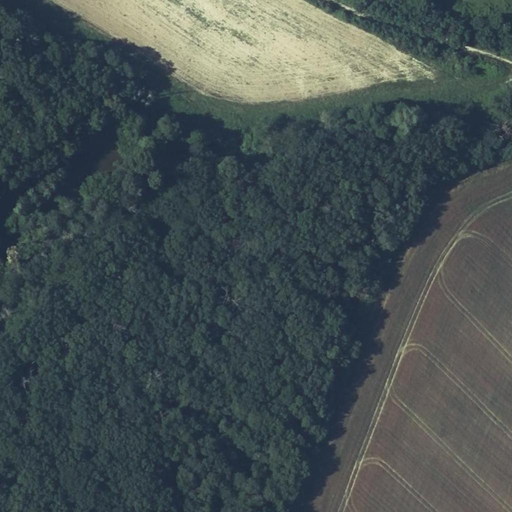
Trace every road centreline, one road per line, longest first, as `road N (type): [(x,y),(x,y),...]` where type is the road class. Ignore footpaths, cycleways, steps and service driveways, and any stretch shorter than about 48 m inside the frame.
road 1 (track): [(292,511),(302,428),(341,305),(366,271),(391,188),(465,134),(511,124)]
road 2 (track): [(303,511),(355,363),(418,221),(437,197),(511,156)]
road 3 (track): [(338,0),(511,65)]
